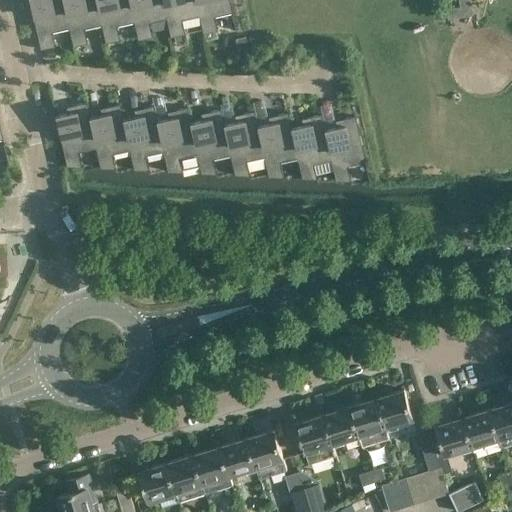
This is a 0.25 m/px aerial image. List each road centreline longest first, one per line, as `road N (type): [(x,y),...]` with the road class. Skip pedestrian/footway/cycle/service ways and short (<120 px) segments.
road 1 (residential): [(0,476),(488,327)]
road 2 (residential): [(15,70),(299,85),(318,74)]
road 3 (tertiary): [(245,306),(384,267),(511,252)]
road 4 (residential): [(31,208),(38,167),(15,70)]
